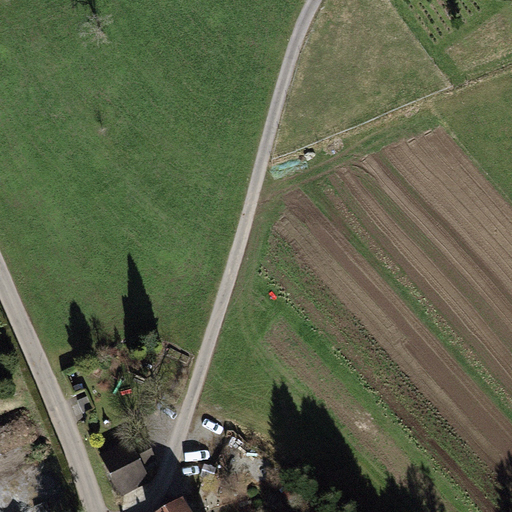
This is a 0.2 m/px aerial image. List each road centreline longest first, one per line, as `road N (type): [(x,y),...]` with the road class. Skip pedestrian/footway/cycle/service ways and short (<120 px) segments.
road 1 (track): [(316,0),(167,476),(128,511)]
road 2 (unclassified): [(95,511),(0,283)]
